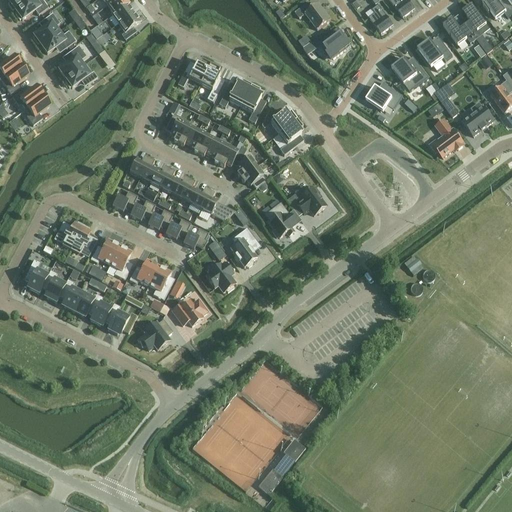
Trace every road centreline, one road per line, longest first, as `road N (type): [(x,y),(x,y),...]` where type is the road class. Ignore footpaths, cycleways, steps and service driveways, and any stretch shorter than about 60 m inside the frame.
road 1 (residential): [(5,299),(4,284),(44,207),(64,199),(174,256),(223,319)]
road 2 (tertiary): [(171,408),(394,227)]
road 3 (residential): [(186,37),(137,137),(225,187),(240,204)]
road 4 (residential): [(171,408),(140,371),(5,299)]
road 5 (residential): [(320,128),(288,91),(186,37)]
road 6 (residential): [(394,227),(320,128)]
